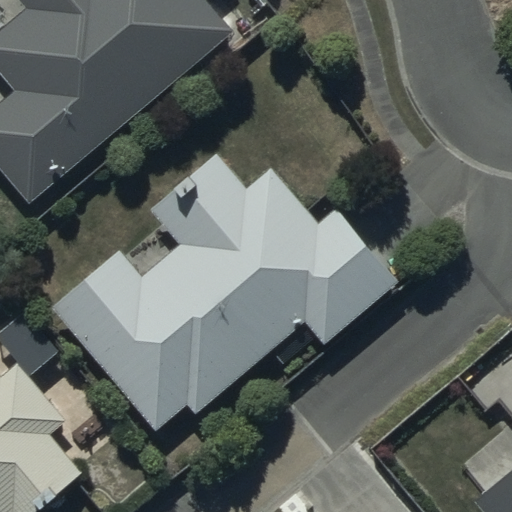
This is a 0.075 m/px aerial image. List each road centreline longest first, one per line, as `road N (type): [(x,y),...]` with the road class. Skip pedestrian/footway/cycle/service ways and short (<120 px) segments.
road 1 (residential): [(215,511),(485,281),(511,247)]
road 2 (residential): [(511,130),(485,0)]
